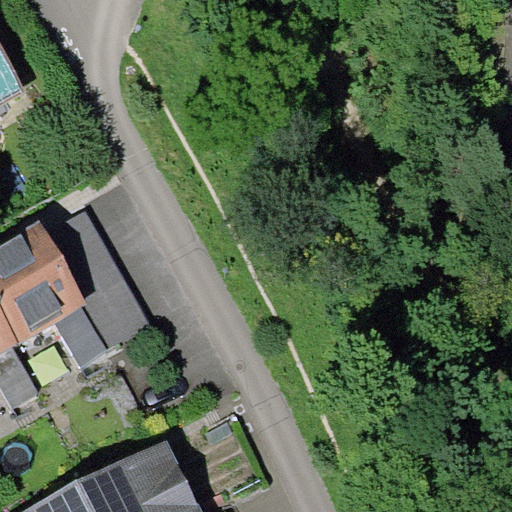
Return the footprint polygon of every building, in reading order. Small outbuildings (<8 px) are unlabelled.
[(0,105),(26,90),(0,46),(0,105)] [(86,210),(45,232),(87,303),(81,307),(107,350),(149,325),(86,210)] [(45,232),(39,220),(5,240),(0,242),(0,307),(20,342),(55,322),(81,307),(87,303),(45,232)] [(20,342),(0,307),(0,354),(12,347),(20,342)] [(80,365),(107,350),(81,307),(55,322),(80,365)] [(40,394),(12,347),(0,354),(0,384),(14,409),(40,394)] [(203,511),(167,439),(117,464),(78,483),(92,511),(203,511)] [(92,511),(78,483),(31,507),(19,511),(92,511)]
